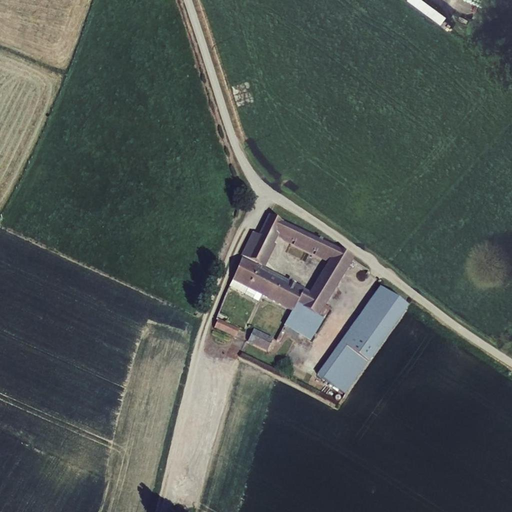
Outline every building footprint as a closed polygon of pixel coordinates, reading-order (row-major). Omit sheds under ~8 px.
[(311,298),(262,267),(270,242),(258,236),(252,232),(236,280),(251,289),(264,297),(296,316),(299,309),(320,319),(348,257),(332,246),(266,213),(261,227),(273,233),(274,231),(329,258),(311,298)] [(261,227),(258,236),(270,242),(273,233),(261,227)] [(251,289),(236,280),(234,287),(247,295),(251,289)] [(317,375),(346,391),(398,299),(370,283),(317,375)] [(264,297),(251,289),(247,295),(260,303),(264,297)] [(230,337),(234,329),(213,320),(211,328),(230,337)] [(268,338),(248,329),(246,334),(243,341),(263,349),(266,343),(268,338)]
